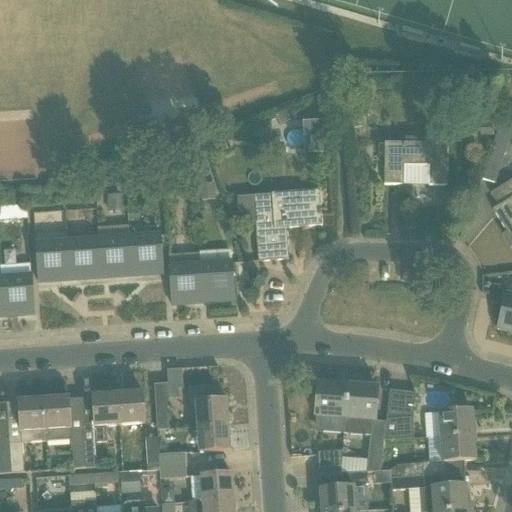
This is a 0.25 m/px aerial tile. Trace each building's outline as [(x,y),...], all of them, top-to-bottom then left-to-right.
[(305,140),(323,139),(323,122),(304,124),(305,140)] [(492,124),(480,124),(481,138),(492,137),(492,124)] [(384,187),(402,188),(447,188),(447,145),(384,145),(384,187)] [(189,189),(188,174),(172,175),(174,190),(189,189)] [(511,243),(511,181),(490,195),(498,208),(492,211),(511,243)] [(215,201),(214,185),(200,186),(201,202),(215,201)] [(255,222),(256,244),(258,264),(289,262),(287,231),(322,228),(320,192),(272,195),(272,196),(254,197),(256,222),(255,222)] [(125,212),(124,197),(117,198),(106,198),(107,213),(125,212)] [(26,207),(0,208),(0,223),(27,221),(26,207)] [(139,210),(127,210),(128,222),(139,221),(139,210)] [(123,278),(132,278),(129,240),(128,231),(97,233),(101,280),(102,280),(101,277),(123,276),(123,278)] [(101,280),(97,233),(97,242),(67,244),(66,234),(69,282),(78,281),(78,279),(99,277),(99,280),(101,280)] [(61,283),(69,282),(66,234),(36,236),(38,284),(39,284),(39,281),(60,280),(61,283)] [(160,238),(129,240),(132,278),(141,277),(140,274),(161,273),(162,276),(164,275),(160,238)] [(233,303),(234,303),(233,283),(231,251),(199,253),(203,305),(212,304),(211,301),(233,300),(233,303)] [(169,270),(171,307),(173,307),(173,304),(194,303),(194,305),(203,305),(199,253),(199,255),(171,257),(171,270),(169,270)] [(0,281),(3,318),(12,318),(11,315),(33,314),(33,316),(34,316),(32,279),(0,281)] [(511,296),(506,295),(497,331),(498,331),(499,328),(511,331),(511,296)] [(345,421),(347,388),(346,388),(338,388),(338,387),(337,387),(337,388),(333,387),(331,387),(330,389),(326,389),(326,386),(318,386),(315,419),(345,421)] [(380,476),(384,442),(384,437),(371,436),(372,423),(375,423),(377,390),(369,390),(368,392),(364,392),(364,389),(362,389),(362,390),(358,390),(358,389),(357,389),(349,389),(349,388),(347,388),(345,421),(343,436),(370,438),(366,474),(367,474),(367,475),(380,476)] [(195,406),(197,429),(228,427),(226,402),(220,403),(219,389),(189,391),(191,407),(195,406)] [(177,391),(169,392),(169,401),(178,400),(177,391)] [(412,419),(399,418),(402,394),(389,392),(384,437),(384,442),(413,440),(412,419)] [(118,397),(121,427),(145,426),(143,395),(118,397)] [(105,428),(121,427),(118,397),(92,398),(92,401),(81,401),(86,470),(97,469),(96,445),(107,444),(105,428)] [(72,441),(72,445),(74,471),(86,470),(81,401),(79,401),(69,402),(69,400),(44,402),(46,432),(47,443),(72,441)] [(24,475),(22,445),(47,443),(46,432),(44,402),(18,404),(19,423),(8,424),(11,476),(24,475)] [(167,406),(155,407),(157,432),(169,431),(167,406)] [(439,415),(440,439),(476,438),(476,437),(474,437),(472,413),(439,415)] [(0,476),(11,476),(8,424),(0,424),(0,476)] [(199,455),(230,453),(228,427),(197,429),(199,455)] [(442,465),(475,462),(474,439),(476,438),(440,439),(440,440),(428,441),(429,466),(397,468),(398,479),(443,477),(442,465)] [(146,441),(148,466),(147,467),(147,473),(160,472),(160,469),(159,458),(158,440),(146,441)] [(341,463),(342,453),(317,455),(319,477),(339,476),(340,476),(341,463)] [(160,469),(186,468),(185,456),(159,458),(160,469)] [(160,469),(160,472),(161,481),(187,479),(186,468),(160,469)] [(366,511),(366,501),(355,502),(354,487),(365,486),(367,486),(367,475),(367,474),(366,474),(340,476),(339,476),(340,490),(320,492),(321,511),(366,511)] [(93,477),(94,486),(94,490),(107,489),(107,485),(119,485),(119,475),(93,477)] [(120,476),(120,485),(139,484),(139,475),(120,476)] [(189,504),(189,505),(233,502),(232,476),(211,478),(190,479),(192,504),(189,504)] [(419,491),(420,511),(469,511),(467,511),(465,488),(455,489),(454,476),(443,477),(398,479),(398,480),(391,480),(391,485),(391,492),(408,491),(419,491)] [(70,487),(94,486),(93,477),(69,478),(70,487)] [(21,481),(0,482),(0,492),(22,491),(21,481)] [(233,511),(233,502),(189,505),(188,511),(233,511)]
